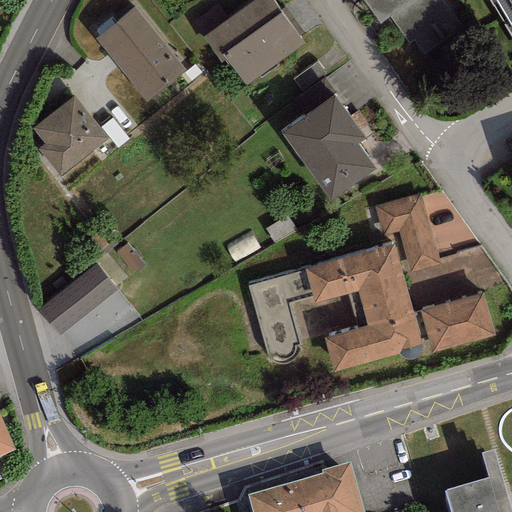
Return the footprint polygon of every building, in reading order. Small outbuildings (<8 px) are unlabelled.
[(245,87),(303,43),(299,37),(304,34),(285,8),(280,12),(271,0),(254,0),(202,38),(221,63),(225,60),(245,87)] [(443,0),(361,0),(379,24),(391,16),(409,42),(412,40),(422,55),(462,26),(443,0)] [(511,0),(489,0),(511,37),(511,0)] [(206,25),(226,12),(218,1),(199,14),(206,25)] [(184,71),(134,8),(95,40),(146,102),(184,71)] [(306,116),(334,96),(337,94),(324,78),(293,99),(306,116)] [(74,96),(31,129),(44,145),(37,150),(60,178),(108,140),(74,96)] [(306,116),(281,134),(330,201),(375,169),(357,144),(365,139),(334,96),(306,116)] [(374,206),(382,236),(398,231),(409,272),(439,264),(420,194),(374,206)] [(296,230),(287,213),(266,225),(275,242),(296,230)] [(258,247),(246,230),(225,244),(236,261),(258,247)] [(144,263),(126,240),(116,248),(134,270),(144,263)] [(393,245),(247,287),(268,357),(272,363),(276,365),(280,366),(285,365),(292,361),(296,358),(299,353),(300,348),(287,304),(313,296),(315,303),(357,291),(368,326),(324,339),(334,373),(398,354),(400,357),(405,359),(410,359),(416,357),(420,353),(422,349),(421,344),(393,245)] [(117,287),(93,259),(33,308),(57,337),(117,287)] [(482,294),(419,312),(431,354),(494,336),(482,294)] [(0,456),(14,451),(0,420),(0,456)] [(511,511),(494,451),(480,455),(487,479),(443,492),(449,511),(511,511)] [(362,511),(349,463),(321,471),(322,474),(246,495),(251,511),(362,511)]
